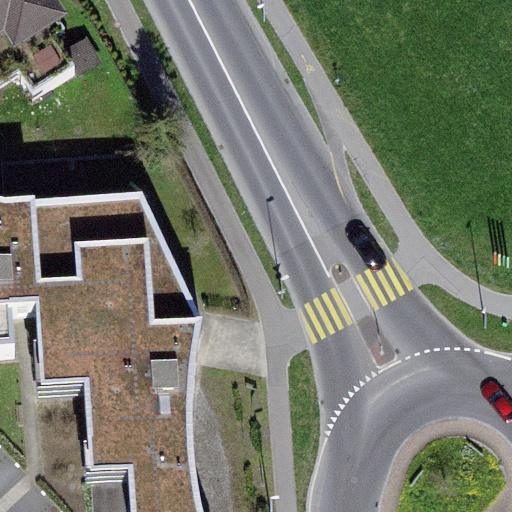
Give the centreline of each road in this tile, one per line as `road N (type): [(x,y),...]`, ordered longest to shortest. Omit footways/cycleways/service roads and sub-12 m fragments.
road 1 (secondary): [(405,399),(196,0)]
road 2 (primary): [(405,399),(380,416),(363,442),(345,511)]
